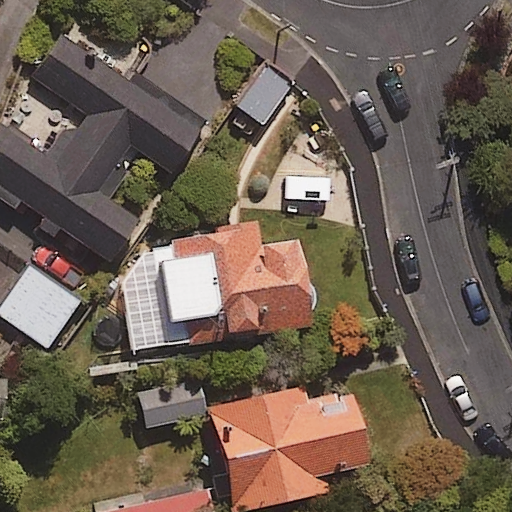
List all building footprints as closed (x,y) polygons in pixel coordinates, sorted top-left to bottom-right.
[(203,128),(64,33),(31,82),(77,114),(46,159),(7,132),(0,142),(0,191),(109,266),(138,222),(101,197),(133,150),(170,176),(203,128)] [(290,88),(265,70),(237,109),(263,127),(290,88)] [(258,251),(255,228),(153,243),(164,311),(126,317),(131,355),(309,329),(297,246),(258,251)] [(79,305),(28,270),(0,310),(0,319),(46,352),(79,305)] [(205,418),(199,383),(136,395),(143,430),(205,418)] [(308,416),(303,393),(207,413),(226,511),(263,511),(320,500),(316,480),(366,470),(353,406),(308,416)] [(209,511),(205,493),(121,511),(209,511)]
